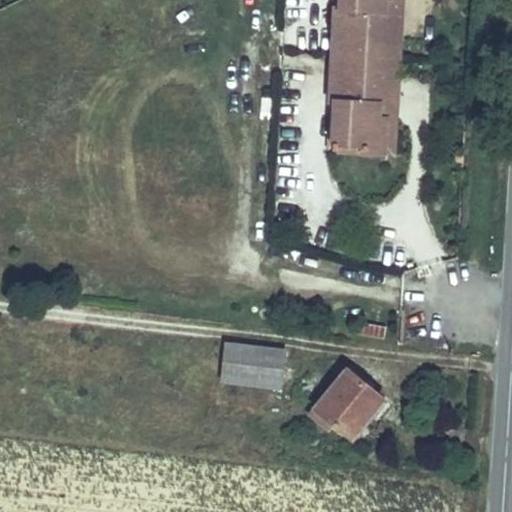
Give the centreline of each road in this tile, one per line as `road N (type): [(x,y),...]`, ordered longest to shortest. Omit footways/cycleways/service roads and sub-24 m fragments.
road 1 (unknown): [(511,294),(346,277),(290,250),(266,205),(279,15)]
road 2 (secondary): [(502,511),(511,350)]
